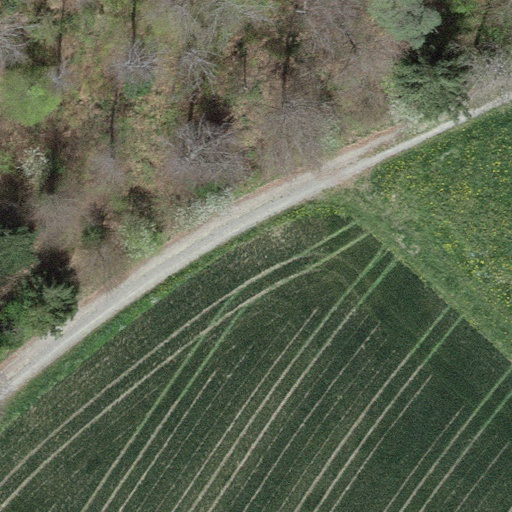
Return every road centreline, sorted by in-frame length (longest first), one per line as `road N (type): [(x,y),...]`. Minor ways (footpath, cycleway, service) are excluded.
road 1 (track): [(0,400),(112,295),(210,232),(331,172),(511,99)]
road 2 (track): [(331,172),(511,327)]
